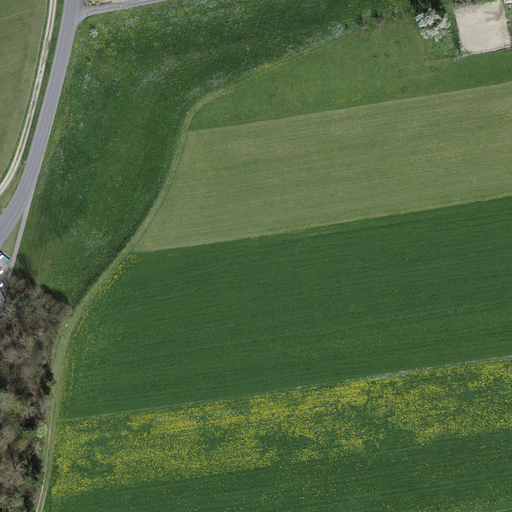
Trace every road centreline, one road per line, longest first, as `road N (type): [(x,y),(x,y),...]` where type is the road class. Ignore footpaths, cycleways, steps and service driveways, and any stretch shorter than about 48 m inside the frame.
road 1 (residential): [(73,0),(34,166),(0,232)]
road 2 (track): [(53,0),(29,120),(0,189)]
